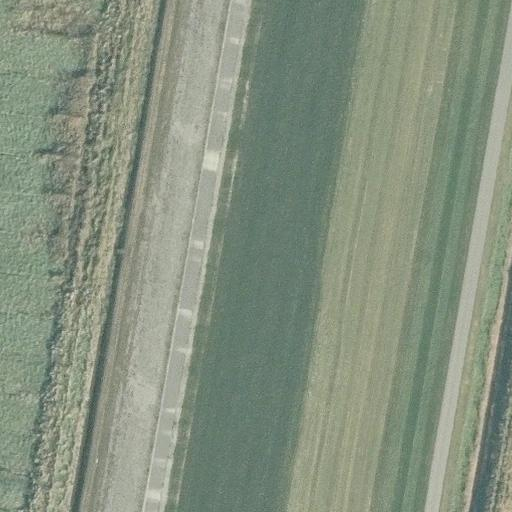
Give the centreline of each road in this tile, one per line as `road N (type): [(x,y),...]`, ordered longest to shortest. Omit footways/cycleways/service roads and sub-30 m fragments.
road 1 (track): [(241,0),(152,511)]
road 2 (track): [(436,511),(511,74)]
